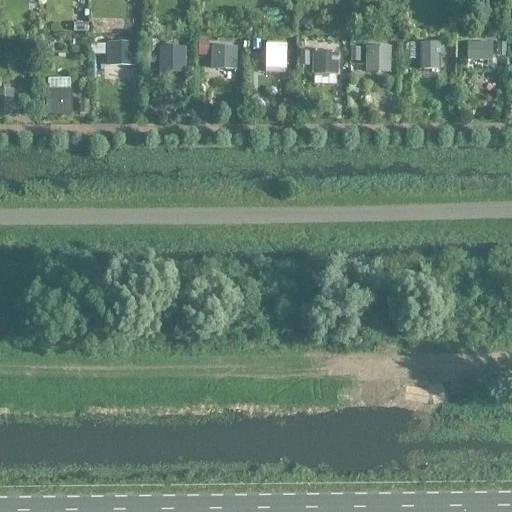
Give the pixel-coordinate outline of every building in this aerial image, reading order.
[(111,42),(112,70),(135,69),(134,41),(111,42)] [(212,67),(238,68),(239,47),(213,46),(212,67)] [(397,46),(372,46),(372,71),(397,71),(397,46)] [(201,47),(176,47),(176,72),(201,72),(201,47)] [(298,47),(273,47),(273,71),(298,71),(298,47)] [(500,47),(475,47),(475,72),(500,72),(500,47)] [(78,85),(53,85),(53,110),(78,110),(78,85)]
